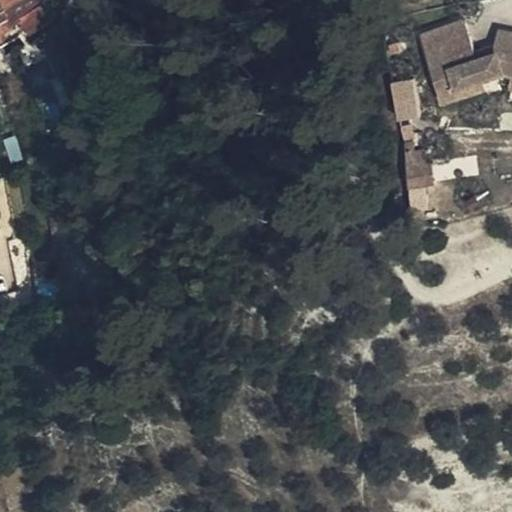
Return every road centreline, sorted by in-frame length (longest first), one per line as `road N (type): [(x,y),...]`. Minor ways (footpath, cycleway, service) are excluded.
road 1 (track): [(511,270),(441,297),(415,286),(388,254),(336,149)]
road 2 (track): [(347,0),(336,149)]
